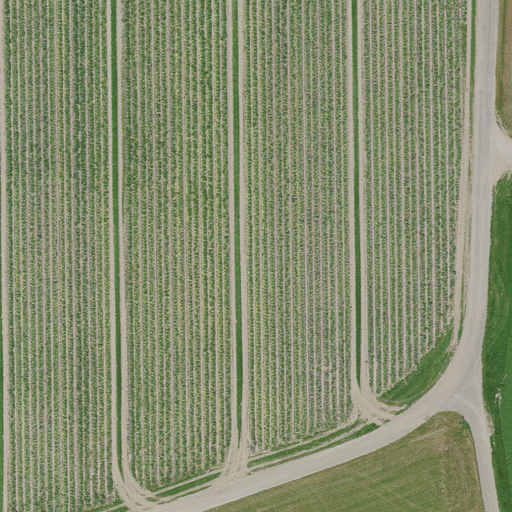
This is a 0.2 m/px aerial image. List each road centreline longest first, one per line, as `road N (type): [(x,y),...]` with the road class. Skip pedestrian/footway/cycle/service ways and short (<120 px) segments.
road 1 (track): [(55,511),(437,379),(480,0)]
road 2 (unclassified): [(174,511),(375,442),(460,379),(478,313),(491,0)]
road 3 (track): [(460,379),(474,398),(493,511)]
